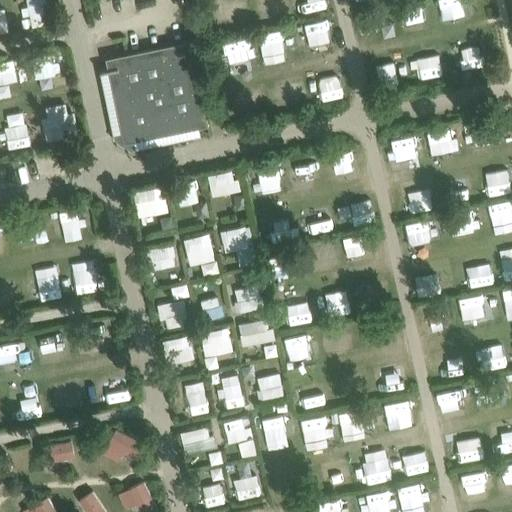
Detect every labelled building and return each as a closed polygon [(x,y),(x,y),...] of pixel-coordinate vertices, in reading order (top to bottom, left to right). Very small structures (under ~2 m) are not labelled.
[(23,8),(24,24),(48,22),(46,0),(28,0),(29,7),(23,8)] [(265,0),(268,16),(281,14),(279,0),(265,0)] [(437,0),(442,24),(461,20),(456,0),(437,0)] [(0,6),(0,31),(9,30),(6,6),(0,6)] [(117,148),(210,131),(192,38),(100,55),(117,148)] [(468,63),(483,60),(480,45),(466,47),(468,63)] [(426,74),(446,71),(442,50),(422,53),(426,74)] [(36,77),(47,76),(48,86),(67,85),(65,58),(60,58),(60,52),(34,53),(36,77)] [(15,57),(0,58),(0,81),(18,79),(15,57)] [(322,76),(326,98),(346,94),(342,73),(322,76)] [(0,95),(12,93),(10,81),(0,82),(0,95)] [(67,100),(43,103),(48,138),(78,134),(75,109),(68,110),(67,100)] [(478,141),(498,140),(497,122),(477,124),(478,141)] [(26,124),(4,127),(6,147),(29,144),(26,124)] [(333,149),(336,180),(356,178),(353,147),(333,149)] [(208,171),(213,194),(239,189),(235,166),(208,171)] [(486,190),(504,188),(502,169),(484,171),(486,190)] [(453,199),(476,196),(473,175),(450,178),(453,199)] [(177,183),(182,203),(200,198),(195,178),(177,183)] [(164,184),(135,188),(138,215),(167,211),(164,184)] [(355,220),(377,215),(371,193),(350,199),(355,220)] [(185,220),(209,214),(205,198),(181,205),(185,220)] [(497,223),(511,220),(511,198),(493,202),(497,223)] [(448,215),(456,238),(474,232),(467,210),(448,215)] [(328,211),(305,213),(307,230),(329,227),(328,211)] [(222,226),(225,248),(253,244),(250,223),(222,226)] [(191,262),(217,256),(210,229),(185,235),(191,262)] [(311,245),(315,262),(331,258),(328,241),(311,245)] [(146,246),(149,267),(177,263),(174,243),(146,246)] [(218,257),(201,261),(204,273),(221,269),(218,257)] [(95,265),(72,269),(75,291),(98,288),(95,265)] [(39,278),(40,297),(61,296),(60,277),(39,278)] [(171,284),(174,296),(191,292),(188,280),(171,284)] [(321,284),(322,313),(345,312),(344,282),(321,284)] [(261,306),(259,283),(235,285),(237,308),(261,306)] [(302,292),(284,293),(286,320),(304,319),(302,292)] [(469,296),(472,314),(489,310),(485,293),(469,296)] [(204,298),(207,315),(221,312),(218,295),(204,298)] [(160,301),(166,326),(189,320),(182,296),(160,301)] [(244,344),(274,339),(270,315),(240,320),(244,344)] [(202,329),(206,353),(234,348),(230,325),(202,329)] [(166,359),(193,357),(191,334),(165,335),(166,359)] [(225,394),(227,405),(245,402),(239,365),(228,367),(231,381),(218,383),(220,395),(225,394)] [(261,397),(285,392),(281,372),(257,376),(261,397)] [(183,376),(189,412),(207,409),(201,373),(183,376)] [(57,407),(74,406),(73,388),(56,389),(57,407)] [(380,423),(398,421),(396,400),(378,402),(380,423)] [(225,418),(230,440),(238,438),(242,454),(257,450),(251,424),(244,426),(242,414),(225,418)] [(181,428),(185,451),(215,447),(212,423),(181,428)] [(119,459),(124,449),(138,457),(147,442),(117,425),(103,450),(119,459)] [(43,461),(77,453),(73,436),(39,443),(43,461)] [(401,471),(422,467),(418,446),(397,451),(401,471)] [(0,451),(0,471),(14,466),(7,449),(0,451)] [(238,497),(261,492),(256,473),(234,478),(238,497)] [(144,477),(118,490),(127,506),(135,501),(141,511),(150,511),(160,507),(144,477)] [(206,503),(225,499),(222,480),(203,484),(206,503)] [(88,511),(109,511),(93,487),(79,496),(88,511)] [(59,511),(49,492),(22,506),(25,511),(59,511)]
